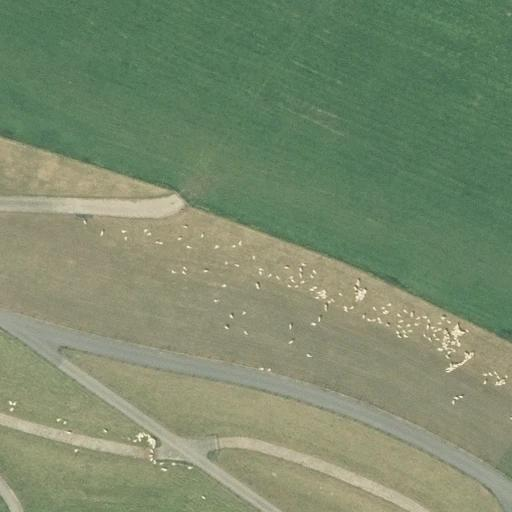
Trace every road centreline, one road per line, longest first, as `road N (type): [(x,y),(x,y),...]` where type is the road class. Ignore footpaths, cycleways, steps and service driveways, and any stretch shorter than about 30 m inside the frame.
road 1 (unclassified): [(0,317),(236,371),(385,419),(511,491)]
road 2 (track): [(0,419),(149,453),(212,446),(270,452),(363,482),(418,511)]
road 3 (track): [(0,204),(132,212),(181,203)]
